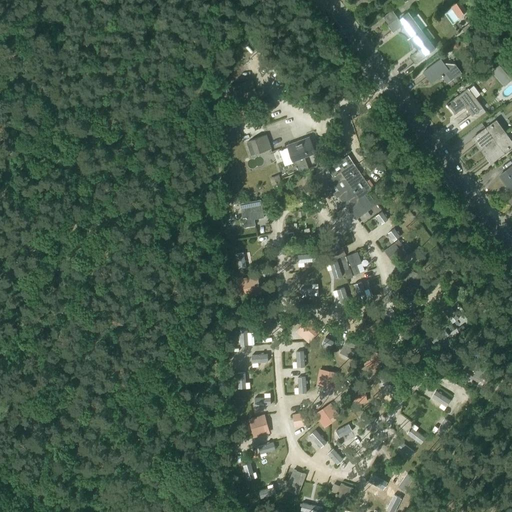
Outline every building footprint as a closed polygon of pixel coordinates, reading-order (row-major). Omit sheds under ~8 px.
[(462,0),(461,0),(453,4),(459,16),(468,12),(462,0)] [(421,30),(408,12),(399,19),(398,17),(388,25),(393,32),(401,26),(402,28),(403,26),(412,37),(421,30)] [(474,21),(467,25),(470,29),(477,24),(474,21)] [(434,47),(421,30),(412,37),(420,48),(418,49),(419,50),(411,56),(417,63),(426,56),(425,54),(434,47)] [(455,78),(461,73),(455,65),(449,69),(441,59),(423,72),(431,83),(439,77),(440,78),(443,76),(448,82),(454,77),(455,78)] [(505,73),(500,66),(494,71),(498,78),(505,73)] [(255,90),(252,80),(241,83),(244,93),(255,90)] [(483,108),(468,88),(447,104),(455,114),(465,106),(472,116),(483,108)] [(506,133),(496,121),(475,137),(479,143),(478,144),(482,151),(506,133)] [(227,142),(241,137),(236,124),(225,127),(227,131),(224,133),(227,142)] [(511,147),(511,142),(506,133),(482,151),(487,156),(488,155),(493,161),(511,147)] [(256,153),(271,148),(266,135),(251,141),(256,153)] [(315,152),(310,137),(287,146),(293,161),(295,160),(304,157),(315,152)] [(368,211),(372,208),(364,196),(368,192),(350,166),(326,182),(329,186),(334,183),(341,194),(339,196),(357,219),(361,216),(364,220),(370,215),(368,211)] [(511,170),(510,172),(508,169),(500,175),(511,191),(511,170)] [(282,182),(279,175),(269,178),(272,186),(282,182)] [(284,202),(287,193),(280,190),(277,200),(284,202)] [(231,205),(239,204),(237,193),(229,194),(231,205)] [(264,218),(261,200),(240,204),(245,228),(256,225),(254,219),(264,218)] [(382,211),(376,216),(382,224),(388,219),(386,216),(387,215),(386,214),(384,215),(382,211)] [(394,228),(390,231),(388,233),(394,241),(400,236),(398,233),(399,232),(398,231),(397,232),(394,228)] [(404,255),(395,243),(385,250),(394,263),(404,255)] [(341,257),(345,255),(342,248),(331,253),(334,260),(341,257)] [(237,252),(240,267),(248,265),(245,251),(237,252)] [(360,273),(353,253),(347,256),(354,275),(360,273)] [(419,294),(420,292),(421,290),(422,288),(423,286),(423,284),(423,282),(422,279),(421,277),(420,276),(419,274),(417,273),(415,272),(413,271),(410,271),(408,271),(406,272),(404,273),(402,274),(401,276),(399,277),(398,279),(398,282),(398,284),(398,286),(398,288),(399,290),(401,292),(402,294),(404,295),(406,296),(408,296),(410,297),(413,296),(415,296),(417,295),(419,294)] [(262,293),(257,275),(242,280),(247,297),(262,293)] [(321,295),(317,306),(328,310),(332,300),(321,295)] [(445,307),(454,322),(461,317),(458,312),(464,309),(458,299),(445,307)] [(270,321),(270,309),(258,308),(257,321),(270,321)] [(406,326),(425,318),(420,309),(402,317),(406,326)] [(380,336),(387,322),(369,314),(362,327),(380,336)] [(309,342),(321,328),(309,318),(297,332),(309,342)] [(242,328),(243,345),(250,344),(250,328),(242,328)] [(325,337),(322,344),(331,349),(334,342),(325,337)] [(355,358),(360,347),(347,340),(342,351),(355,358)] [(377,370),(384,355),(367,348),(360,363),(377,370)] [(307,366),(307,350),(299,350),(299,365),(307,366)] [(255,365),(260,365),(260,361),(270,360),(270,352),(254,353),(255,365)] [(463,360),(448,352),(444,359),(458,367),(463,360)] [(435,365),(418,356),(414,362),(432,372),(435,365)] [(481,380),(487,369),(468,359),(463,370),(481,380)] [(402,374),(390,367),(383,379),(395,386),(402,374)] [(491,371),(487,369),(481,380),(485,382),(491,371)] [(333,388),(336,373),(320,370),(317,385),(333,388)] [(240,387),(252,387),(252,381),(248,381),(247,371),(240,372),(240,387)] [(300,376),(300,391),(308,392),(309,376),(300,376)] [(479,382),(477,387),(474,391),(477,393),(484,382),(481,380),(479,382)] [(367,401),(362,384),(348,387),(353,405),(367,401)] [(439,388),(434,395),(448,405),(453,398),(439,388)] [(273,396),(257,397),(257,405),(273,404),(273,396)] [(339,417),(330,403),(317,413),(326,426),(339,417)] [(270,432),(264,413),(249,418),(254,437),(270,432)] [(309,424),(307,414),(293,416),(295,427),(309,424)] [(339,428),(342,437),(356,433),(354,423),(339,428)] [(423,443),(429,434),(414,424),(409,433),(423,443)] [(318,428),(312,434),(323,446),(329,440),(318,428)] [(263,454),(278,449),(275,440),(260,445),(263,454)] [(403,440),(399,446),(413,456),(417,450),(403,440)] [(338,463),(344,459),(336,447),(330,451),(338,463)] [(245,463),(248,479),(256,477),(253,462),(245,463)] [(400,484),(407,490),(415,479),(408,473),(400,484)] [(299,494),(304,480),(291,476),(286,490),(299,494)] [(349,498),(353,488),(341,484),(337,493),(349,498)] [(389,488),(383,490),(389,505),(395,503),(389,488)]
